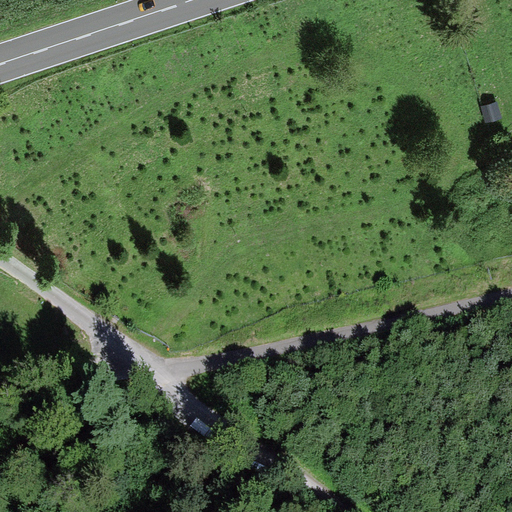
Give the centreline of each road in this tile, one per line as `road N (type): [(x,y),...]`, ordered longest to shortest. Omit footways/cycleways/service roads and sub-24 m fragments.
road 1 (track): [(142,377),(511,295)]
road 2 (track): [(142,377),(334,511)]
road 3 (primary): [(197,0),(0,66)]
road 4 (track): [(0,408),(142,377)]
